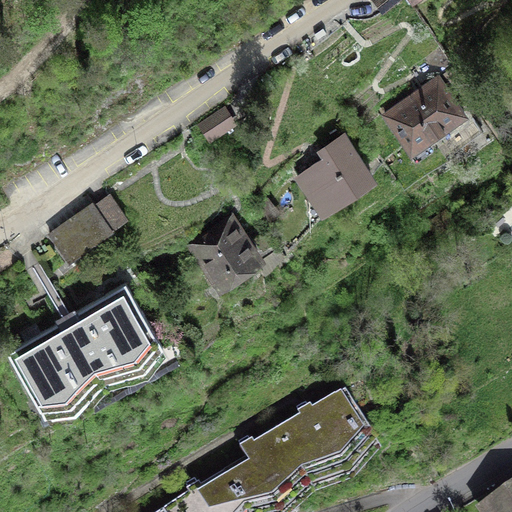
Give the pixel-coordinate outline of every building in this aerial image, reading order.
[(371,0),(382,15),(401,0),(371,0)] [(428,139),(465,113),(438,76),(385,113),(410,148),(410,153),(416,161),(434,148),(428,139)] [(222,107),(197,124),(208,140),(233,123),(222,107)] [(300,175),(322,208),(371,175),(344,135),(323,149),(328,156),(300,175)] [(127,217),(109,193),(94,204),(112,228),(127,217)] [(264,195),(256,213),(263,223),(278,211),(264,195)] [(94,204),(92,201),(49,232),(69,259),(112,228),(94,204)] [(230,219),(194,243),(225,286),(259,262),(258,261),(230,219)] [(259,262),(267,272),(284,256),(277,247),(258,261),(259,262)] [(44,296),(58,321),(8,350),(44,412),(162,345),(125,283),(74,312),(59,287),(44,296)] [(300,415),(276,429),(315,493),(354,481),(381,451),(356,408),(367,401),(361,391),(340,404),(334,395),(312,408),(310,405),(298,412),(300,415)] [(246,458),(223,472),(247,511),(296,511),(315,493),(276,429),(254,443),(252,439),(239,447),(246,458)] [(189,493),(162,510),(163,511),(247,511),(223,472),(201,486),(198,481),(186,489),(189,493)] [(511,511),(511,490),(487,508),(489,511),(511,511)]
